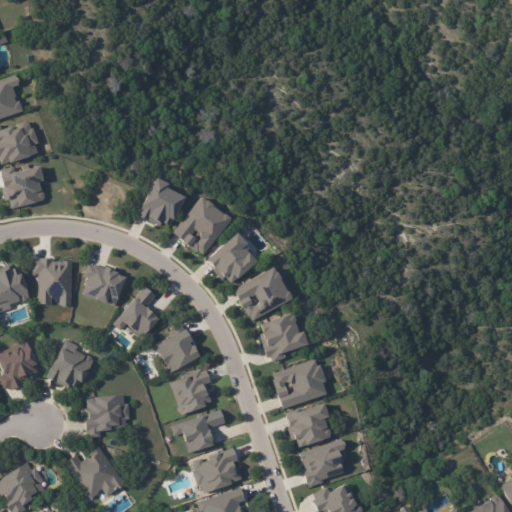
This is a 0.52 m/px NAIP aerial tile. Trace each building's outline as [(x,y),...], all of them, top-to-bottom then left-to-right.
[(0,79),(0,117),(21,112),(17,100),(15,101),(10,87),(17,85),(14,75),(0,79)] [(0,164),(35,154),(32,144),(35,144),(28,120),(12,125),(0,128),(0,164)] [(8,207),(6,198),(1,199),(0,194),(0,186),(1,186),(0,181),(0,168),(11,165),(12,170),(35,165),(39,179),(35,180),(38,190),(39,190),(41,196),(40,197),(40,199),(8,207)] [(167,226),(183,197),(165,187),(167,184),(154,177),(134,215),(158,227),(160,222),(167,226)] [(200,256),(229,219),(199,196),(170,233),(200,256)] [(249,255),(251,256),(253,258),(253,261),(254,262),(231,285),(224,278),(221,281),(211,271),(214,268),(206,260),(220,247),(219,246),(233,233),(234,234),(235,234),(245,245),(241,248),(249,255)] [(30,257),(30,272),(36,272),(36,303),(48,303),(48,297),(58,297),(58,304),(68,304),(68,260),(50,260),(50,257),(37,256),(37,258),(30,257)] [(102,268),(103,267),(111,269),(110,271),(114,272),(113,275),(115,276),(115,275),(122,277),(112,305),(81,293),(87,276),(82,274),(86,263),(92,265),(92,264),(102,268)] [(18,299),(7,303),(9,307),(0,310),(0,268),(3,268),(6,266),(7,268),(16,265),(26,295),(26,296),(24,299),(20,300),(18,299)] [(231,287),(246,320),(289,301),(274,268),(231,287)] [(154,296),(144,309),(153,317),(156,320),(141,338),(136,334),(135,335),(125,326),(120,332),(112,325),(133,299),(134,299),(143,287),(154,296)] [(294,322),(297,333),(301,332),(306,346),(282,354),(283,358),(271,362),(270,357),(266,359),(259,335),(262,334),(261,330),(267,328),(266,323),(290,315),(293,317),(294,320),(294,322)] [(196,358),(181,324),(166,331),(169,338),(153,345),(166,372),(196,358)] [(24,342),(25,342),(35,365),(33,366),(36,372),(29,375),(30,377),(20,381),(22,386),(10,391),(9,388),(3,390),(0,384),(0,377),(3,376),(0,369),(0,353),(17,346),(18,343),(21,341),(24,342)] [(84,356),(87,356),(90,357),(91,361),(92,361),(79,384),(78,383),(75,390),(68,386),(67,389),(45,378),(47,374),(46,374),(60,349),(65,341),(76,347),(74,351),(84,356)] [(268,373),(279,409),(324,395),(320,383),(322,382),(315,359),(268,373)] [(166,381),(177,414),(209,404),(203,384),(208,382),(203,369),(166,381)] [(86,433),(84,414),(86,414),(85,400),(93,400),(92,398),(122,396),(123,405),(127,405),(128,420),(124,420),(125,429),(116,430),(116,427),(109,428),(109,432),(99,432),(100,438),(87,439),(86,433)] [(286,429),(289,428),(285,415),(298,410),(299,412),(322,404),(327,419),(323,420),(329,438),(320,441),(320,442),(305,447),(305,446),(298,448),(295,440),(291,441),(286,429)] [(168,425),(171,436),(180,434),(185,453),(212,445),(207,428),(222,423),(219,410),(168,425)] [(341,475),(335,451),(342,449),(340,440),(296,451),(305,484),(341,475)] [(121,486),(120,489),(118,491),(115,490),(114,491),(110,486),(102,491),(101,490),(97,493),(98,494),(89,500),(64,463),(75,456),(80,463),(91,456),(89,453),(97,448),(122,485),(121,486)] [(200,492),(238,481),(232,461),(234,460),(231,448),(203,456),(204,458),(188,462),(194,486),(198,485),(200,492)] [(42,482),(39,484),(44,492),(36,497),(34,494),(28,497),(30,501),(21,506),(24,511),(22,511),(7,511),(3,504),(5,503),(1,496),(0,496),(0,481),(1,481),(0,479),(26,463),(30,471),(34,469),(42,482)] [(511,509),(498,487),(511,479),(511,509)] [(361,511),(324,511),(321,511),(316,511),(313,504),(316,503),(312,496),(326,489),(328,494),(346,485),(356,507),(360,507),(362,511),(361,511)] [(238,511),(236,504),(243,502),(238,488),(194,502),(196,511),(197,511),(200,511),(238,511)] [(470,511),(489,501),(490,498),(493,496),(496,497),(497,497),(506,511),(470,511)]
